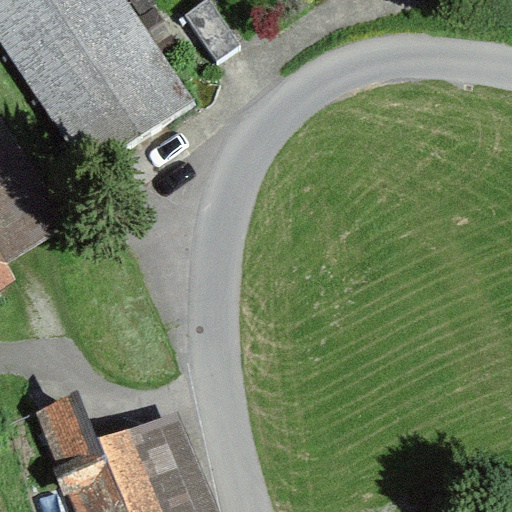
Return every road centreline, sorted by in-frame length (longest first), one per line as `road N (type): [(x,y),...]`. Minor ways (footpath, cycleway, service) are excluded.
road 1 (unclassified): [(511,73),(412,60),(362,69),(320,88),(258,142),(223,228),(215,275),(214,332),(249,511)]
road 2 (track): [(399,511),(511,468)]
